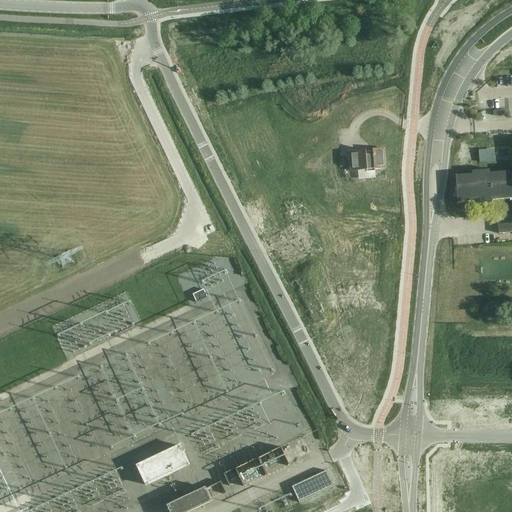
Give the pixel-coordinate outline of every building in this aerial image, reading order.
[(347,146),(349,165),(385,161),(383,142),(347,146)] [(374,164),(356,164),(356,175),(374,174),(374,164)] [(472,174),(456,175),(458,203),(474,202),(475,205),(492,203),(492,201),(511,199),(511,223),(498,225),(499,234),(511,232),(511,171),(490,173),(490,170),(472,171),(472,174)] [(444,247),(443,263),(457,263),(457,248),(444,247)] [(376,288),(375,302),(401,303),(402,289),(376,288)] [(203,289),(193,295),(196,302),(207,297),(203,289)] [(180,446),(137,466),(147,485),(189,465),(180,446)] [(261,473),(257,461),(238,468),(243,480),(261,473)] [(225,467),(229,479),(237,476),(233,465),(225,467)] [(334,486),(326,471),(292,487),(299,503),(334,486)] [(205,488),(167,506),(170,511),(189,511),(212,502),(212,501),(205,488)]
